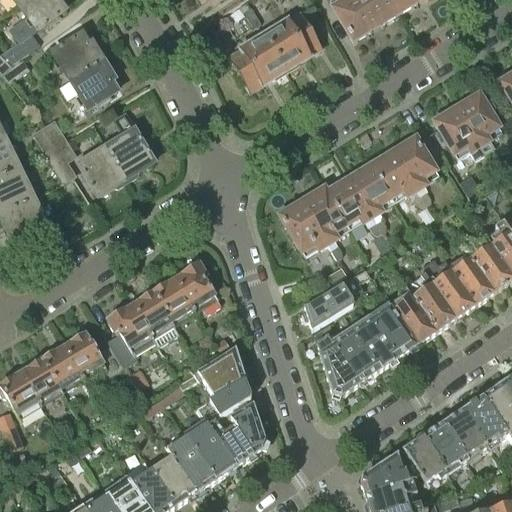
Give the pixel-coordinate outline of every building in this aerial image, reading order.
[(11,0),(18,9),(28,0),(11,0)] [(28,0),(18,9),(29,23),(17,34),(25,44),(29,41),(29,42),(38,35),(45,31),(59,21),(58,19),(65,14),(58,5),(60,2),(58,0),(28,0)] [(207,0),(213,9),(227,0),(207,0)] [(339,0),(329,7),(332,12),(331,13),(351,46),(375,32),(355,0),(339,0)] [(355,0),(375,32),(397,18),(386,0),(355,0)] [(387,0),(398,18),(421,4),(418,0),(387,0)] [(238,12),(224,22),(229,30),(237,25),(246,20),(254,33),(258,32),(259,32),(261,29),(251,12),(250,13),(246,6),(238,11),(238,12)] [(283,30),(264,42),(284,75),(307,61),(307,60),(317,53),(299,22),(288,29),(285,24),(281,26),(283,30)] [(53,57),(70,85),(105,64),(96,50),(94,51),(91,48),(88,50),(81,39),(75,44),(74,42),(59,51),(59,52),(53,57)] [(241,56),(231,63),(250,94),(261,88),(284,75),(264,42),(245,54),(242,50),(239,52),(241,56)] [(0,63),(8,72),(22,63),(28,59),(19,47),(0,59),(0,63)] [(0,63),(0,79),(1,80),(9,72),(8,72),(0,63)] [(9,72),(1,80),(10,89),(29,75),(29,73),(22,63),(8,72),(9,72)] [(105,64),(70,85),(88,114),(95,110),(95,111),(110,102),(109,100),(117,96),(110,86),(113,84),(111,81),(114,79),(105,64)] [(511,78),(499,87),(511,109),(511,78)] [(456,113),(489,167),(494,165),(493,160),(487,149),(490,147),(489,145),(501,138),(498,133),(478,99),(456,113)] [(485,170),(489,167),(456,113),(433,127),(454,160),(455,159),(458,164),(470,157),(471,158),(474,156),(481,168),(485,170)] [(106,153),(127,187),(137,181),(138,177),(154,167),(149,160),(150,159),(140,143),(139,144),(125,121),(115,127),(124,142),(106,153)] [(44,134),(53,149),(62,143),(53,128),(44,134)] [(44,154),(53,149),(44,134),(35,139),(44,154)] [(0,180),(18,172),(3,142),(0,143),(0,180)] [(415,143),(392,157),(415,196),(425,190),(422,185),(435,177),(415,143)] [(56,153),(65,167),(65,168),(74,162),(65,148),(56,153)] [(65,167),(56,153),(47,159),(56,173),(65,167)] [(127,187),(106,153),(78,170),(83,178),(82,178),(92,194),(93,194),(97,202),(115,191),(117,193),(127,187)] [(407,201),(415,196),(392,157),(370,171),(390,204),(404,196),(407,201)] [(65,168),(65,167),(56,173),(64,187),(74,182),(65,168)] [(348,184),(371,223),(381,217),(377,211),(390,204),(370,171),(348,184)] [(0,216),(1,218),(33,202),(18,172),(0,180),(0,216)] [(471,181),(458,188),(469,206),(482,198),(471,181)] [(348,184),(326,198),(346,231),(349,236),(371,223),(348,184)] [(333,238),(346,231),(326,198),(325,198),(323,194),(301,207),(327,251),(337,245),(333,238)] [(429,204),(425,196),(418,200),(425,212),(430,209),(429,204)] [(418,200),(413,203),(417,212),(421,214),(425,212),(418,200)] [(48,232),(33,202),(1,218),(0,218),(0,219),(14,248),(22,244),(23,245),(40,237),(39,235),(48,232)] [(318,256),(327,251),(301,207),(278,221),(300,258),(315,250),(318,256)] [(373,227),(380,239),(386,236),(385,231),(381,223),(373,227)] [(377,241),(380,239),(373,227),(368,231),(372,238),(377,241)] [(511,241),(507,233),(503,227),(494,233),(498,239),(486,246),(511,284),(511,241)] [(463,254),(467,260),(493,300),(511,287),(511,284),(486,246),(482,240),(469,249),(463,254)] [(329,254),(336,266),(342,262),(341,257),(337,249),(329,254)] [(475,312),(493,300),(467,260),(449,271),(448,272),(475,312)] [(432,283),(428,285),(455,325),(475,312),(448,272),(449,271),(445,266),(436,271),(441,278),(433,283),(432,283)] [(220,311),(214,302),(202,283),(206,281),(199,269),(174,285),(195,320),(202,315),(205,321),(220,311)] [(340,272),(327,281),(332,290),(346,281),(340,272)] [(364,275),(341,289),(304,312),(305,315),(301,317),(304,326),(308,326),(311,335),(353,310),(349,303),(361,296),(357,290),(369,283),(364,275)] [(435,338),(455,325),(428,285),(424,279),(404,292),(435,338)] [(195,320),(174,285),(153,297),(174,332),(195,320)] [(415,352),(435,338),(404,292),(397,297),(400,302),(388,310),(390,312),(389,312),(415,352)] [(131,310),(152,345),(153,345),(156,351),(178,337),(174,332),(153,297),(131,310)] [(152,345),(131,310),(107,325),(114,337),(118,335),(120,338),(106,347),(109,352),(122,374),(136,366),(131,358),(152,345)] [(397,364),(415,352),(389,312),(371,324),(397,364)] [(378,377),(397,364),(371,324),(352,337),(378,377)] [(318,347),(315,349),(333,399),(340,402),(358,390),(332,350),(326,342),(321,334),(313,339),(318,347)] [(358,390),(378,377),(352,337),(332,350),(358,390)] [(81,383),(103,370),(109,381),(122,374),(109,352),(97,360),(92,352),(94,347),(91,341),(86,340),(85,339),(62,352),(81,383)] [(205,354),(213,348),(208,340),(199,345),(205,354)] [(223,344),(214,349),(222,360),(230,356),(223,344)] [(60,396),(81,383),(62,352),(41,365),(60,396)] [(197,385),(209,406),(243,385),(233,355),(178,389),(182,395),(197,385)] [(39,408),(60,396),(41,365),(20,377),(39,408)] [(17,422),(39,408),(20,377),(0,389),(0,400),(1,402),(6,403),(17,422)] [(250,405),(243,385),(209,406),(210,406),(195,414),(206,430),(205,431),(206,432),(215,426),(218,431),(229,424),(248,412),(245,408),(250,405)] [(511,400),(504,389),(485,402),(511,442),(511,400)] [(511,447),(511,442),(485,402),(463,416),(489,453),(499,447),(505,456),(511,451),(511,447),(511,448),(511,447)] [(229,424),(234,432),(253,461),(262,455),(264,450),(251,410),(248,412),(229,424)] [(479,460),(489,453),(463,416),(443,430),(468,469),(469,469),(468,468),(471,465),(473,469),(481,464),(479,460)] [(23,452),(9,418),(0,421),(0,432),(10,457),(23,452)] [(234,473),(253,461),(234,432),(224,440),(218,431),(215,426),(206,432),(234,473)] [(459,474),(468,469),(443,430),(423,444),(448,481),(459,474)] [(234,473),(206,432),(205,431),(186,443),(214,486),(234,473)] [(200,496),(214,486),(186,443),(166,457),(171,463),(170,464),(194,500),(200,496)] [(439,487),(448,481),(423,444),(403,457),(421,485),(425,491),(428,494),(439,487)] [(90,456),(86,449),(76,455),(80,462),(90,456)] [(66,463),(70,470),(79,464),(75,457),(66,463)] [(421,485),(403,457),(389,466),(376,474),(377,475),(363,483),(361,491),(365,503),(412,487),(412,488),(421,485)] [(173,511),(176,511),(194,500),(170,464),(150,477),(173,511)] [(145,511),(173,511),(150,477),(144,467),(124,480),(125,482),(145,511)] [(46,475),(52,483),(58,479),(52,470),(46,475)] [(120,493),(107,502),(113,511),(145,511),(125,482),(116,488),(120,493)] [(416,500),(412,488),(412,487),(365,503),(367,511),(412,511),(409,503),(416,500)] [(113,511),(107,502),(91,511),(113,511)] [(455,502),(434,510),(434,511),(451,511),(457,510),(455,502)] [(511,511),(511,503),(508,505),(509,509),(498,511),(511,511)]
